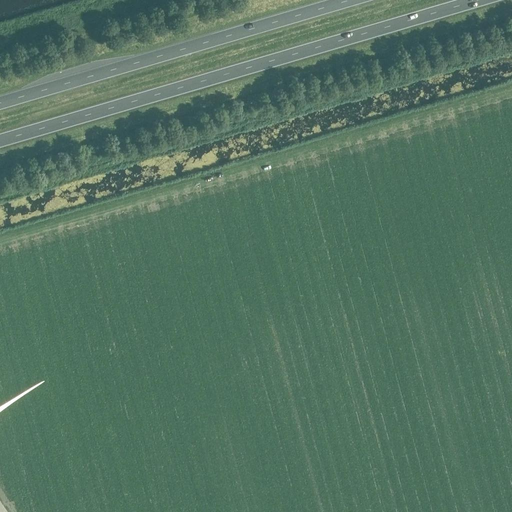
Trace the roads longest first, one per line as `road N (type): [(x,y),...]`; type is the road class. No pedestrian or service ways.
road 1 (trunk): [(0,142),(488,0)]
road 2 (trunk): [(364,0),(0,104)]
